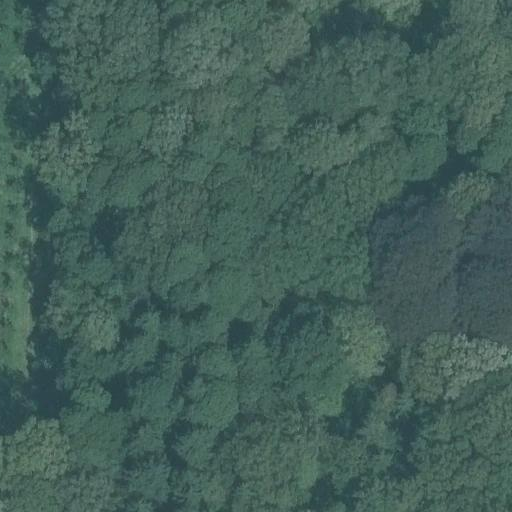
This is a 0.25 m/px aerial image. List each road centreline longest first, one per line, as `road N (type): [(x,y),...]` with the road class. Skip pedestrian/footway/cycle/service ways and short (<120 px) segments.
road 1 (track): [(25,493),(34,139)]
road 2 (track): [(34,139),(39,0)]
